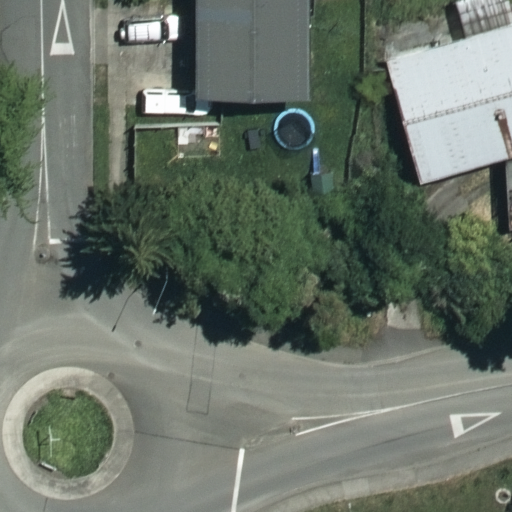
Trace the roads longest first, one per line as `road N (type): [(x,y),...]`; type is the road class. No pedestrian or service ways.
road 1 (residential): [(511,383),(306,422),(182,430)]
road 2 (residential): [(45,0),(48,319)]
road 3 (residential): [(48,319),(112,329),(139,346),(176,398),(182,430)]
